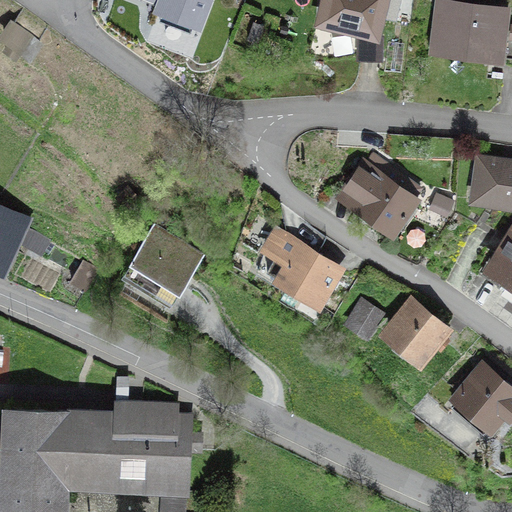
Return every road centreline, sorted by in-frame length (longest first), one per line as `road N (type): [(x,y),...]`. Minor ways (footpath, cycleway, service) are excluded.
road 1 (residential): [(489,511),(0,294)]
road 2 (residential): [(243,136),(266,178),(348,248),(446,300),(511,348)]
road 3 (residential): [(511,134),(388,117),(304,120),(243,136)]
road 4 (residential): [(59,12),(173,99),(243,136)]
